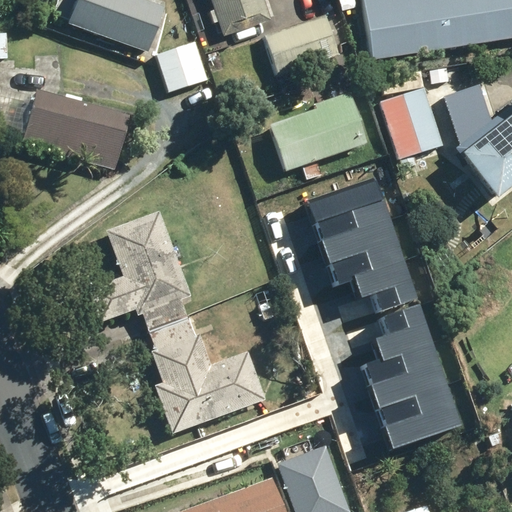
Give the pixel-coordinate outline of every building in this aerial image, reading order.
[(150,0),(62,0),(54,24),(141,53),(158,2),(150,0)] [(262,0),(206,0),(218,36),(269,21),(262,0)] [(511,0),(353,0),(364,68),(511,45),(511,0)] [(336,7),(262,31),(277,79),(352,55),(336,7)] [(191,37),(151,54),(171,104),(212,87),(191,37)] [(422,78),(374,94),(396,159),(444,143),(422,78)] [(35,85),(20,151),(119,173),(134,107),(35,85)] [(274,119),(293,175),(368,150),(349,93),(274,119)] [(511,106),(456,157),(496,202),(511,188),(511,106)] [(366,292),(374,314),(418,299),(375,175),(306,199),(336,288),(356,281),(361,294),(366,292)] [(246,347),(208,361),(152,210),(104,227),(121,274),(88,276),(90,315),(134,312),(159,378),(149,382),(168,432),(264,397),(246,347)] [(361,363),(393,449),(467,422),(423,305),(381,321),(385,331),(371,336),(379,356),(361,363)] [(346,511),(324,449),(276,466),(292,511),(346,511)] [(280,511),(267,469),(166,502),(168,511),(280,511)]
